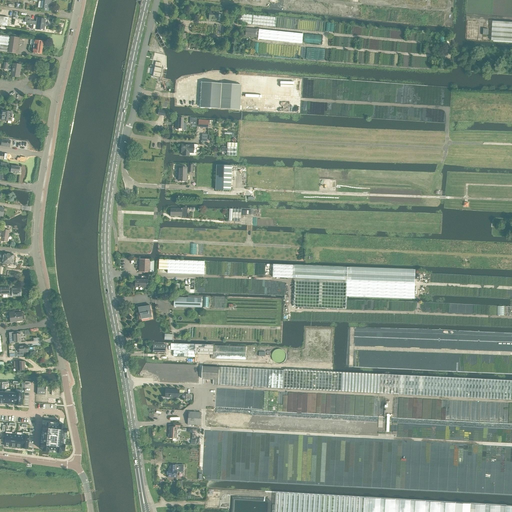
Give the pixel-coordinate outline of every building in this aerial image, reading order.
[(39,0),(42,0),(41,8),(45,8),(44,11),(49,11),(49,9),(50,9),(49,9),(51,0),(39,0)] [(209,20),(217,21),(218,17),(221,17),(221,18),(225,18),(225,12),(222,12),(221,13),(219,12),(209,11),(209,20)] [(239,23),(275,27),(276,17),(240,14),(239,23)] [(0,25),(7,26),(9,18),(0,16),(0,25)] [(31,17),(25,17),(25,22),(27,22),(27,23),(36,25),(36,29),(44,31),(46,19),(37,18),(37,21),(31,21),(31,17)] [(491,40),(511,41),(511,22),(493,21),(491,40)] [(245,37),(255,38),(258,38),(258,29),(246,28),(245,37)] [(303,34),(258,29),(258,38),(257,39),(302,43),(303,34)] [(0,44),(0,51),(16,54),(18,38),(0,35),(0,44)] [(33,53),(41,54),(43,41),(35,40),(34,45),(31,45),(31,47),(34,48),(33,53)] [(154,67),(153,75),(152,76),(160,78),(162,68),(160,68),(161,63),(157,63),(157,64),(155,63),(154,67)] [(13,64),(12,76),(20,78),(21,65),(13,64)] [(200,100),(199,107),(239,110),(241,86),(201,83),(200,100)] [(0,119),(8,121),(7,123),(11,124),(11,121),(12,117),(13,118),(13,114),(12,114),(12,112),(2,110),(1,117),(0,116),(0,119)] [(176,117),(175,129),(182,129),(182,131),(186,131),(186,123),(183,123),(183,118),(176,117)] [(227,143),(226,155),(236,156),(237,143),(227,143)] [(181,145),(181,152),(182,152),(182,156),(189,156),(189,153),(193,153),(193,145),(181,145)] [(215,187),(215,190),(230,190),(231,165),(216,165),(215,187)] [(179,167),(178,181),(186,181),(186,168),(179,167)] [(170,216),(181,216),(182,216),(182,217),(187,217),(187,208),(182,208),(182,209),(181,209),(170,208),(170,216)] [(229,209),(228,221),(241,221),(242,209),(229,209)] [(9,230),(2,229),(3,228),(0,228),(0,237),(1,237),(1,241),(8,242),(9,230)] [(13,261),(13,259),(13,258),(14,257),(14,256),(14,255),(14,254),(4,253),(3,255),(1,255),(0,257),(3,258),(2,263),(12,264),(13,263),(14,262),(13,261)] [(149,272),(149,271),(154,271),(154,261),(150,261),(150,260),(139,259),(139,272),(149,272)] [(158,270),(167,270),(168,260),(159,260),(158,270)] [(204,261),(168,260),(167,270),(167,273),(203,274),(204,261)] [(347,267),(273,264),(273,277),(295,278),(294,307),(347,309),(347,297),(415,299),(416,269),(347,267)] [(141,280),(135,280),(135,287),(147,287),(148,277),(141,276),(141,280)] [(12,289),(12,286),(0,286),(0,295),(9,294),(10,296),(13,296),(21,296),(21,292),(21,291),(21,289),(20,289),(20,288),(12,288),(12,289)] [(174,297),(174,307),(201,307),(201,298),(174,297)] [(150,306),(137,308),(139,320),(152,318),(150,306)] [(15,312),(9,313),(11,322),(23,321),(23,320),(25,319),(24,313),(22,314),(22,313),(15,314),(15,312)] [(14,332),(9,332),(10,342),(21,342),(21,332),(14,332)] [(195,344),(174,344),(174,350),(173,356),(195,357),(195,354),(195,344)] [(17,357),(17,356),(24,355),(23,352),(28,352),(28,345),(19,346),(19,352),(17,352),(17,351),(12,351),(12,350),(9,350),(10,357),(17,357)] [(153,345),(153,352),(166,353),(166,345),(153,345)] [(209,346),(206,396),(211,396),(211,406),(243,408),(511,423),(511,382),(254,368),(255,348),(209,346)] [(15,367),(15,371),(24,370),(24,362),(13,362),(14,368),(15,367)] [(37,394),(40,395),(45,395),(45,386),(37,386),(37,394)] [(178,398),(178,390),(166,390),(166,398),(178,398)] [(188,412),(188,425),(200,425),(201,412),(188,412)] [(41,443),(40,447),(42,447),(42,450),(48,451),(57,452),(60,452),(61,451),(64,451),(65,445),(66,432),(66,428),(64,428),(65,425),(62,425),(59,424),(58,424),(58,426),(50,425),(50,423),(46,423),(46,425),(43,424),(42,431),(41,443)] [(169,426),(169,438),(176,438),(177,428),(180,428),(180,423),(173,423),(173,426),(169,426)] [(168,471),(168,477),(176,477),(177,472),(183,472),(183,465),(175,465),(170,465),(169,470),(169,471),(168,471)] [(274,511),(415,511),(416,500),(276,492),(274,511)] [(511,511),(511,506),(416,500),(415,511),(511,511)]
